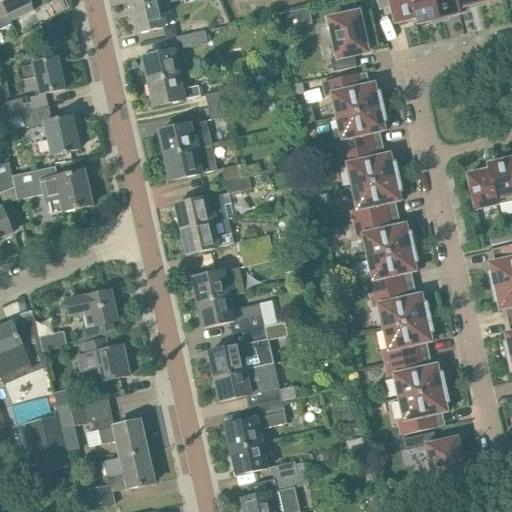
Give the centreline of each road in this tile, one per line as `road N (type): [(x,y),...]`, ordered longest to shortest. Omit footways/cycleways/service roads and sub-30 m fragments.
road 1 (residential): [(511,458),(500,460),(413,68),(511,43)]
road 2 (residential): [(209,511),(145,226)]
road 3 (residential): [(145,226),(93,0)]
road 4 (residential): [(0,286),(145,226)]
